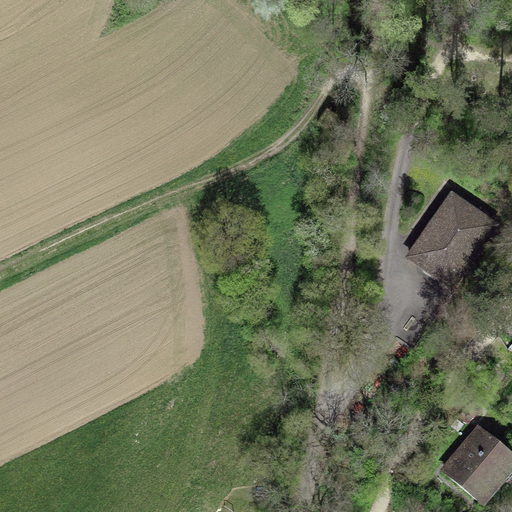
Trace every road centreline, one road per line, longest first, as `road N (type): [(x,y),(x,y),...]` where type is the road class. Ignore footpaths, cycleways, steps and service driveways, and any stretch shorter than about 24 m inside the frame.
road 1 (track): [(370,80),(249,162),(0,283)]
road 2 (track): [(328,419),(370,80)]
